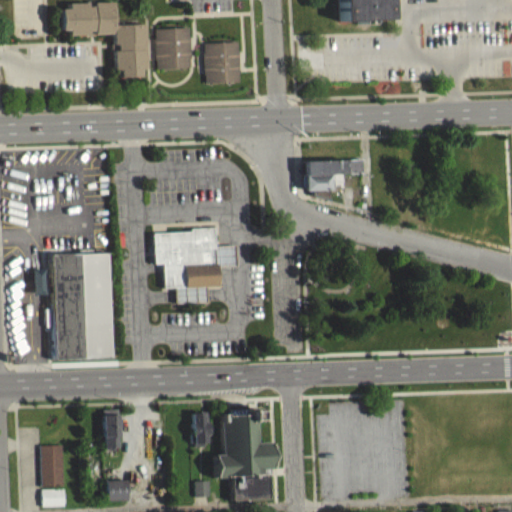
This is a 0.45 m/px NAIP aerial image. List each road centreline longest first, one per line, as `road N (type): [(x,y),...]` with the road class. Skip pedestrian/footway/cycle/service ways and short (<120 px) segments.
road 1 (primary): [(511,109),(0,126)]
road 2 (primary): [(0,385),(289,373)]
road 3 (primary): [(289,373),(511,365)]
road 4 (residential): [(299,213),(511,266)]
road 5 (residential): [(278,175),(299,213),(284,238),(289,344)]
road 6 (residential): [(269,0),(278,175)]
road 7 (residential): [(289,373),(294,511)]
